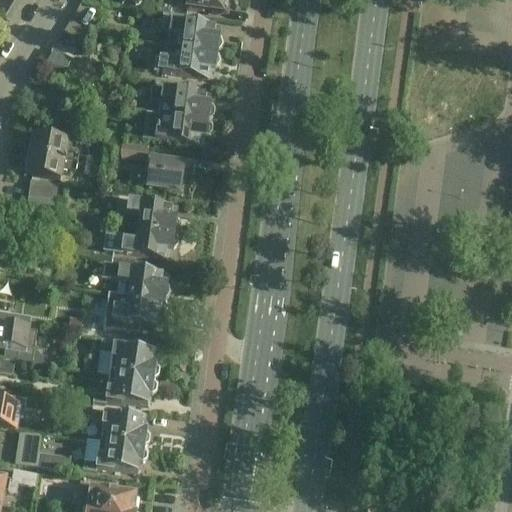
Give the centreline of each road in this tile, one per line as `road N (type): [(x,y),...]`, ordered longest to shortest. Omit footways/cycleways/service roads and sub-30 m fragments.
road 1 (primary): [(306,511),(375,0)]
road 2 (primary): [(308,0),(255,364)]
road 3 (residential): [(266,0),(219,341)]
road 4 (residential): [(219,341),(197,511)]
road 5 (primary): [(255,364),(234,511)]
road 6 (residential): [(0,110),(65,0)]
